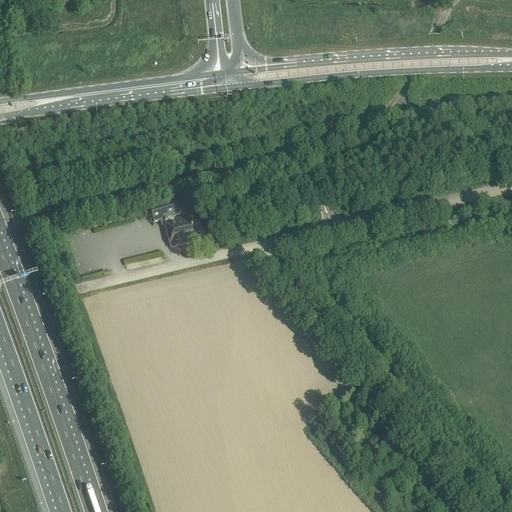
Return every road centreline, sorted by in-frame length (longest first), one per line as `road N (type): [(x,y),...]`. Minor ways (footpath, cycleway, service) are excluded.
road 1 (unclassified): [(483,511),(256,245)]
road 2 (motorway): [(91,511),(0,252)]
road 3 (primary): [(243,77),(267,82),(511,61)]
road 4 (primary): [(511,61),(372,59),(243,77)]
road 5 (unclassified): [(256,245),(511,184)]
road 6 (motorway): [(0,330),(63,511)]
road 7 (unclassified): [(85,284),(256,245)]
road 8 (primary): [(60,99),(222,80)]
